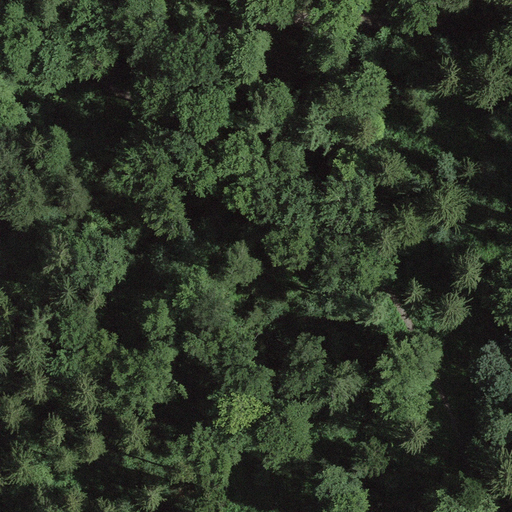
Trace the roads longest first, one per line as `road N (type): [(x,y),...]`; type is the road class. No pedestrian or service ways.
road 1 (track): [(64,60),(191,111),(297,174),(482,484),(486,511)]
road 2 (track): [(511,34),(358,18),(221,30),(0,76)]
